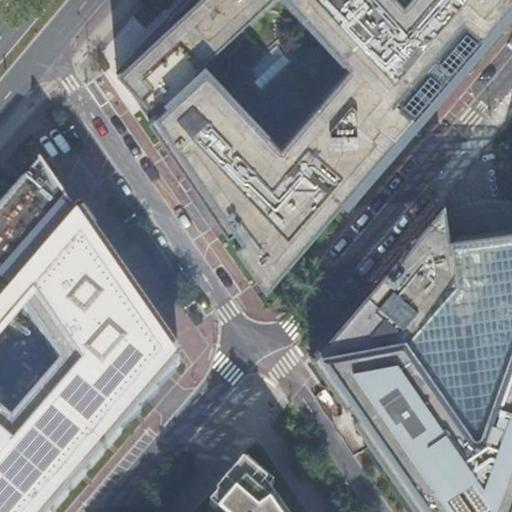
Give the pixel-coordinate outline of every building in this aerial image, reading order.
[(511,0),(404,0),(399,7),(392,0),(185,0),(171,14),(174,18),(137,53),(118,72),(156,113),(150,119),(229,234),(235,229),(243,240),(236,244),(266,287),(344,200),(349,205),(511,16),(511,0)] [(0,511),(52,511),(165,381),(181,363),(133,293),(129,296),(71,213),(76,210),(42,161),(0,208),(0,511)] [(511,511),(511,346),(478,445),(403,338),(455,279),(449,235),(445,201),(405,246),(316,350),(311,355),(346,406),(351,403),(358,414),(354,417),(419,511),(511,511)] [(472,233),(449,235),(455,279),(403,338),(478,445),(511,346),(511,227),(492,230),(491,227),(490,225),(488,223),(485,222),(483,221),(480,221),(478,222),(475,224),(473,226),(472,228),(472,229),(472,233)] [(211,504),(214,506),(248,468),(269,486),(270,489),(275,482),(249,459),(211,504)] [(286,511),(270,489),(269,486),(248,468),(214,506),(209,511),(286,511)]
